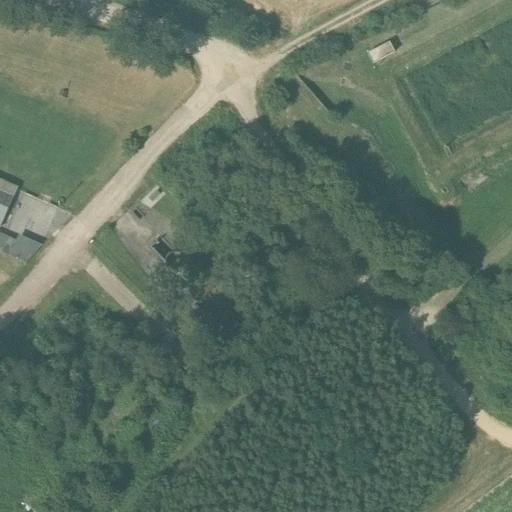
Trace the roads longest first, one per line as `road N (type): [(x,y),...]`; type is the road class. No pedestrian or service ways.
road 1 (track): [(51,0),(243,75),(247,105),(511,444)]
road 2 (track): [(0,323),(243,75),(384,0)]
road 3 (track): [(140,511),(384,277)]
